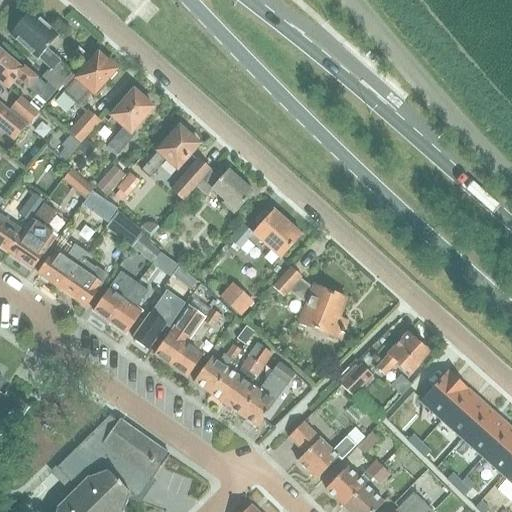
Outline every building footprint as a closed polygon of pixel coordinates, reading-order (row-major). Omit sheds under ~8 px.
[(20,25),(11,35),(18,42),(17,43),(32,56),(33,55),(50,69),(42,78),(58,93),(74,75),(60,63),(60,62),(47,50),(57,39),(29,15),(28,16),(25,16),(19,22),(20,25)] [(0,82),(8,89),(16,79),(36,96),(45,86),(24,68),(22,71),(0,52),(0,82)] [(103,85),(115,71),(98,56),(63,95),(78,108),(92,93),(97,98),(106,88),(103,85)] [(124,129),(107,149),(116,157),(134,137),(131,134),(153,109),(147,104),(146,99),(140,93),(135,93),(134,92),(111,118),(124,129)] [(11,110),(29,125),(39,115),(21,99),(11,110)] [(0,130),(13,142),(25,127),(0,105),(0,130)] [(68,135),(71,136),(62,147),(65,150),(59,156),(67,162),(100,122),(88,112),(68,135)] [(198,146),(179,128),(157,153),(140,172),(148,179),(165,161),(176,170),(198,146)] [(85,156),(95,144),(89,139),(79,151),(85,156)] [(197,161),(171,191),(183,201),(195,188),(209,172),(197,161)] [(115,168),(96,189),(107,198),(126,177),(115,168)] [(93,189),(71,170),(62,180),(84,200),(93,189)] [(209,172),(195,188),(196,188),(206,197),(211,191),(224,202),(222,205),(234,216),(253,194),(227,171),(219,180),(210,172),(209,172)] [(130,174),(118,188),(128,197),(140,182),(130,174)] [(56,185),(43,192),(48,203),(61,197),(56,185)] [(116,209),(97,192),(88,202),(107,218),(116,209)] [(33,194),(18,215),(29,223),(44,202),(33,194)] [(22,232),(7,254),(32,271),(58,234),(47,226),(57,213),(44,204),(23,233),(22,232)] [(280,260),(300,237),(272,211),(252,234),(244,226),(229,243),(238,251),(247,241),(254,247),(259,241),(280,260)] [(118,214),(107,229),(133,248),(136,244),(144,233),(139,229),(118,214)] [(0,249),(7,254),(22,232),(0,216),(0,249)] [(139,228),(139,229),(144,233),(150,238),(159,229),(158,228),(157,227),(156,227),(155,226),(154,226),(153,225),(151,225),(150,225),(149,225),(148,225),(147,225),(146,225),(144,225),(143,226),(142,226),(141,227),(140,228),(139,228)] [(133,248),(152,264),(161,253),(160,253),(142,237),(136,244),(133,248)] [(54,251),(37,275),(62,291),(83,260),(88,254),(75,245),(74,248),(66,259),(54,251)] [(172,278),(173,276),(179,267),(161,253),(152,264),(172,278)] [(95,268),(83,260),(62,291),(86,308),(101,286),(89,278),(95,268)] [(140,265),(135,282),(152,287),(157,271),(140,265)] [(198,282),(179,267),(173,276),(191,291),(198,282)] [(291,291),(307,305),(299,324),(339,340),(346,323),(337,320),(345,300),(314,287),(313,290),(301,279),(303,277),(292,268),(276,287),(286,297),(291,291)] [(121,273),(93,313),(109,325),(130,295),(137,284),(121,273)] [(219,297),(241,316),(253,303),(232,283),(219,297)] [(130,295),(109,325),(125,336),(141,313),(136,309),(148,292),(145,290),(137,284),(130,295)] [(200,287),(190,301),(197,306),(207,292),(200,287)] [(166,291),(132,340),(147,351),(164,326),(168,329),(180,312),(185,304),(178,300),(166,291)] [(182,316),(154,356),(171,367),(202,322),(205,318),(189,306),(182,316)] [(202,322),(171,367),(187,379),(203,355),(197,351),(203,344),(200,342),(211,328),(212,328),(220,317),(211,310),(203,322),(202,322)] [(247,327),(237,340),(244,345),(254,332),(247,327)] [(407,335),(376,369),(385,377),(397,363),(409,374),(428,354),(426,351),(425,347),(422,344),(417,344),(407,335)] [(225,407),(265,350),(266,349),(257,343),(248,356),(250,357),(243,367),(243,368),(237,377),(227,370),(209,396),(225,407)] [(193,384),(209,396),(227,370),(242,351),(234,345),(227,355),(225,354),(221,360),(223,361),(220,365),(211,359),(193,384)] [(225,407),(240,417),(258,392),(249,386),(254,378),(255,379),(272,355),(265,350),(225,407)] [(258,392),(240,417),(257,428),(274,403),(267,399),(278,384),(285,389),(295,375),(278,363),(258,392)] [(351,397),(371,377),(360,366),(340,386),(351,397)] [(447,372),(420,403),(441,422),(469,391),(458,381),(447,372)] [(0,442),(4,445),(30,409),(6,392),(3,396),(0,393),(0,390),(4,384),(0,380),(0,442)] [(469,391),(441,422),(461,440),(466,435),(489,410),(476,398),(469,391)] [(466,435),(461,440),(482,459),(510,428),(508,426),(489,410),(466,435)] [(122,511),(128,495),(143,475),(151,481),(169,457),(118,421),(101,445),(125,461),(112,479),(107,473),(88,479),(57,510),(56,511),(122,511)] [(355,428),(346,437),(332,452),(302,423),(287,438),(304,455),(296,463),(315,481),(337,459),(340,462),(357,446),(365,438),(355,428)] [(511,430),(510,428),(482,459),(503,477),(511,466),(511,430)] [(365,438),(357,446),(365,454),(378,440),(370,432),(365,438)] [(411,437),(406,443),(414,451),(420,446),(411,437)] [(420,446),(414,451),(423,460),(428,454),(420,446)] [(35,511),(36,511),(90,461),(81,452),(27,504),(35,511)] [(366,473),(373,479),(383,468),(376,462),(366,473)] [(511,466),(503,477),(511,485),(511,466)] [(346,468),(325,490),(343,509),(365,487),(373,479),(366,473),(358,480),(346,468)] [(365,487),(343,509),(346,511),(375,511),(383,504),(372,494),(390,474),(383,468),(373,479),(365,487)] [(450,476),(445,482),(453,491),(459,485),(450,476)] [(459,485),(453,491),(462,499),(468,493),(459,485)] [(431,511),(432,511),(412,493),(393,511),(431,511)]
